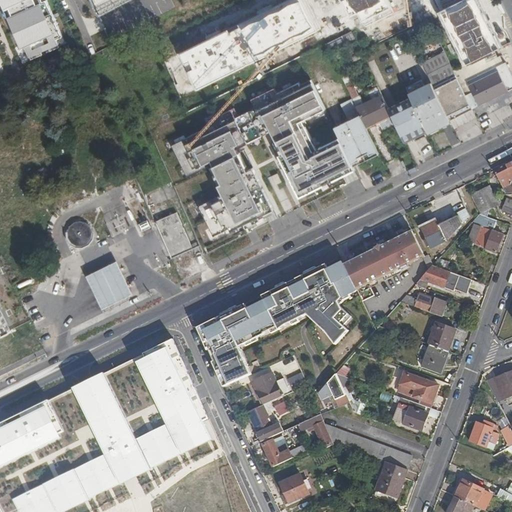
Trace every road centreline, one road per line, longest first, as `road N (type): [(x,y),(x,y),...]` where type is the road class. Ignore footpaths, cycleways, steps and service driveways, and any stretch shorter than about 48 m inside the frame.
road 1 (secondary): [(177,308),(511,145)]
road 2 (residential): [(177,308),(269,511)]
road 3 (secondary): [(0,395),(177,308)]
road 4 (residential): [(420,511),(474,365)]
